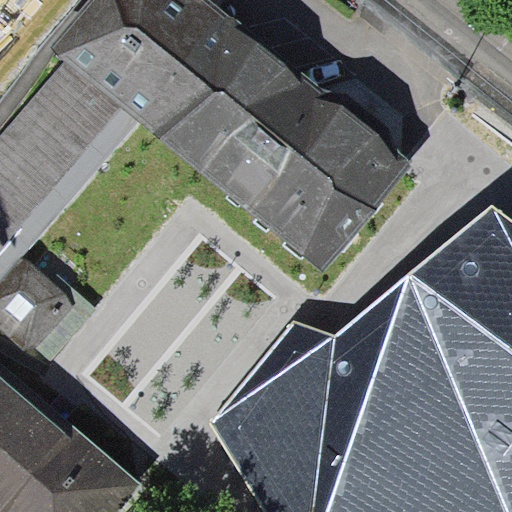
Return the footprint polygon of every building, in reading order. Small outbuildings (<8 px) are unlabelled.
[(417,167),(211,0),(98,0),(56,52),(71,64),(139,119),(329,273),(417,167)] [(0,276),(139,119),(71,64),(0,146),(0,276)] [(336,334),(293,322),(212,421),(265,511),(511,511),(511,218),(492,203),(336,334)] [(74,308),(25,268),(0,297),(0,330),(32,357),(74,308)] [(0,511),(119,511),(146,481),(0,355),(0,511)]
